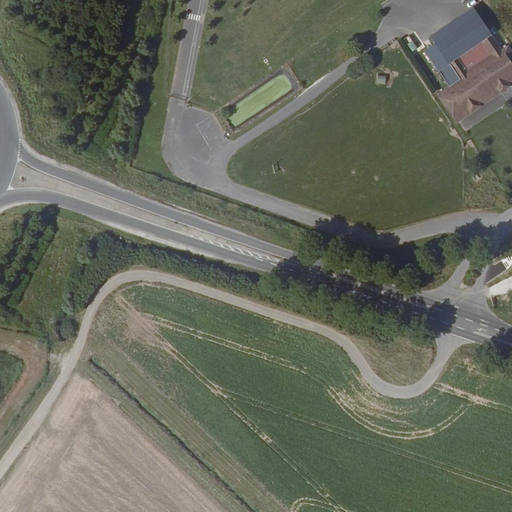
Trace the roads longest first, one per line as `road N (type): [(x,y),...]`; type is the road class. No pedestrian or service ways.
road 1 (unclassified): [(448,329),(418,389),(398,394),(379,388),(343,342),(316,330),(153,275),(128,276),(92,306),(74,357),(0,470)]
road 2 (primary): [(468,316),(36,166),(5,139)]
road 3 (primary): [(182,241),(441,317),(468,316)]
road 4 (primary): [(182,241),(448,329)]
road 5 (primary): [(0,197),(34,194),(182,241)]
